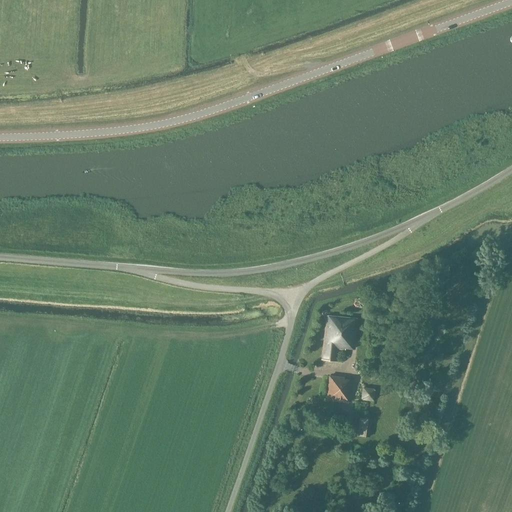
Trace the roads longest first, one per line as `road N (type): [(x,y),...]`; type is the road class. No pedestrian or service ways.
road 1 (secondary): [(0,138),(178,121),(511,2)]
road 2 (unclassified): [(139,269),(268,268),(424,217)]
road 3 (unclassified): [(227,511),(291,315)]
road 4 (unclassified): [(291,315),(314,282),(424,217)]
road 5 (unclassified): [(139,269),(180,283),(268,293),(291,315)]
road 6 (unclassified): [(0,257),(139,269)]
road 7 (track): [(238,13),(244,65),(257,76),(308,64),(325,69)]
